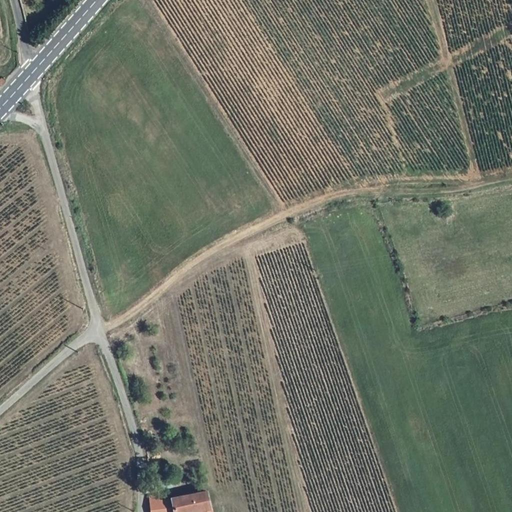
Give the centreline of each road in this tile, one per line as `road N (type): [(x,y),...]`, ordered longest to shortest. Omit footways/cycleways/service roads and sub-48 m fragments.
road 1 (track): [(100,330),(244,233),(314,201),(463,189),(511,177)]
road 2 (unclassified): [(43,126),(100,330)]
road 3 (unclassified): [(100,330),(139,441),(143,511)]
road 4 (unclassified): [(0,409),(100,330)]
